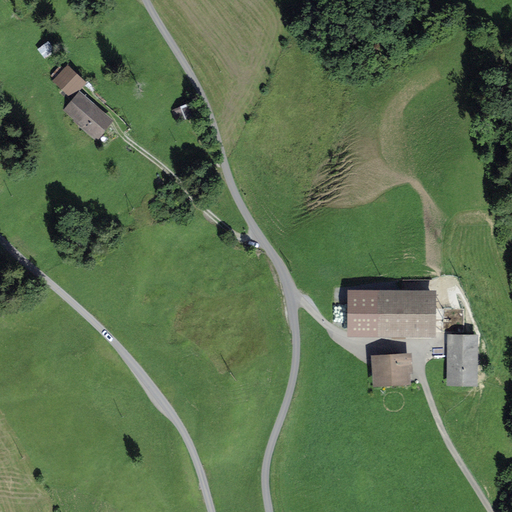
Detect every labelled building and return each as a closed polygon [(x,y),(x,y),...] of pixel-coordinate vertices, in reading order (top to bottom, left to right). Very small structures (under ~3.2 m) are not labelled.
[(56,81),(71,95),(81,83),(67,69),(56,81)] [(107,121),(79,96),(67,110),(79,121),(77,124),(93,138),(107,121)] [(189,116),(185,106),(173,111),(178,121),(189,116)] [(405,332),(432,332),(432,295),(382,295),(382,332),(392,332),(392,338),(405,338),(405,332)] [(476,359),(474,359),(474,336),(452,335),(451,381),(476,381),(476,359)] [(376,360),(378,381),(405,379),(405,369),(407,369),(407,358),(376,360)]
